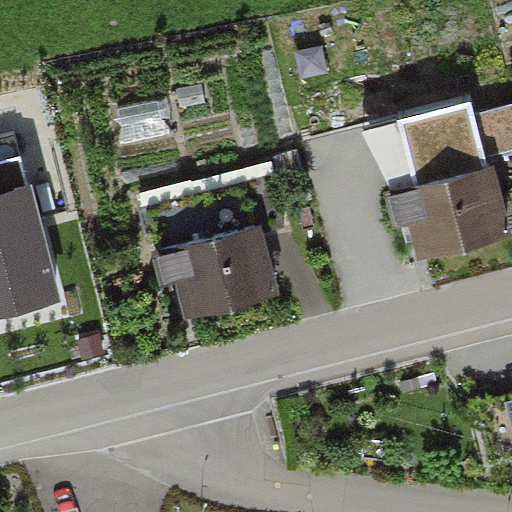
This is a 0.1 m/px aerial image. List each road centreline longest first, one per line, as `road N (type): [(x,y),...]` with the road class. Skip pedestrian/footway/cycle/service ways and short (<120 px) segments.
road 1 (residential): [(478,511),(287,490),(212,465),(181,430),(170,384)]
road 2 (residential): [(170,384),(511,298)]
road 3 (residential): [(0,429),(170,384)]
